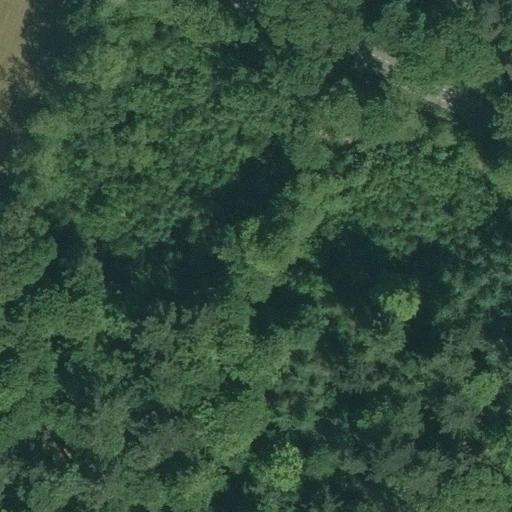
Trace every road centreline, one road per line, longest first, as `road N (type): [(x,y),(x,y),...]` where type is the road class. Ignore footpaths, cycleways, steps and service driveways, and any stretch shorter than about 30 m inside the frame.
road 1 (track): [(451,494),(142,335),(405,78)]
road 2 (tertiary): [(511,128),(246,0)]
